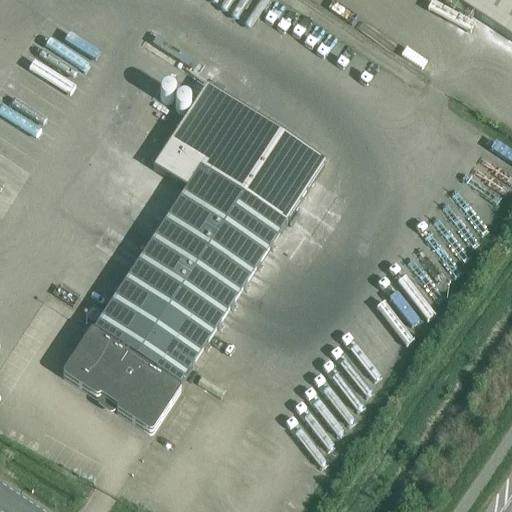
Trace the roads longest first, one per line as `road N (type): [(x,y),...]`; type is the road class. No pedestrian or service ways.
road 1 (unknown): [(158,0),(309,88),(390,150),(394,178),(201,507)]
road 2 (unknown): [(0,304),(14,303),(38,281),(96,181),(140,0)]
